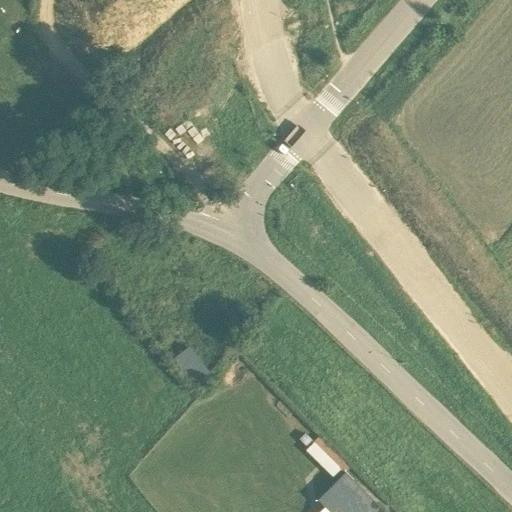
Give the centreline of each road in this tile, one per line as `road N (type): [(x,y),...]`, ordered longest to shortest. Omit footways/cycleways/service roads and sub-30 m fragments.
road 1 (unclassified): [(511,490),(272,267),(221,236)]
road 2 (unclassified): [(221,236),(419,0)]
road 3 (track): [(47,0),(43,23),(53,48),(233,220)]
road 4 (unclassified): [(0,180),(221,236)]
